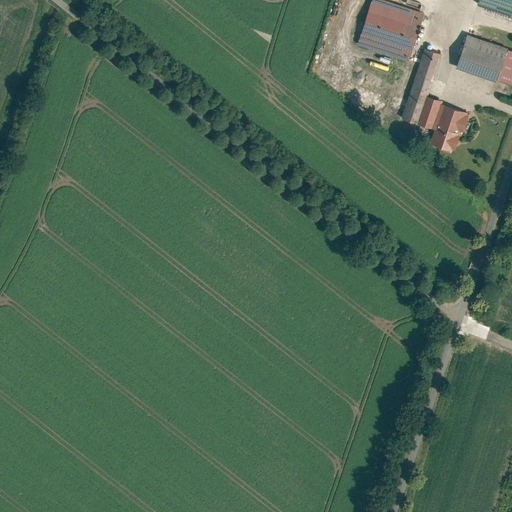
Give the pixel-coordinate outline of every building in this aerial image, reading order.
[(373,0),(357,48),(409,66),(425,18),(374,0),(373,0)] [(453,25),(458,0),(433,0),(430,16),(436,17),(435,21),(453,25)] [(511,0),(480,0),(477,9),(511,21),(511,0)] [(511,53),(468,38),(456,72),(511,91),(511,53)] [(443,101),(428,96),(419,123),(436,128),(444,106),(441,105),(443,101)] [(453,151),(466,112),(444,105),(431,143),(453,151)]
